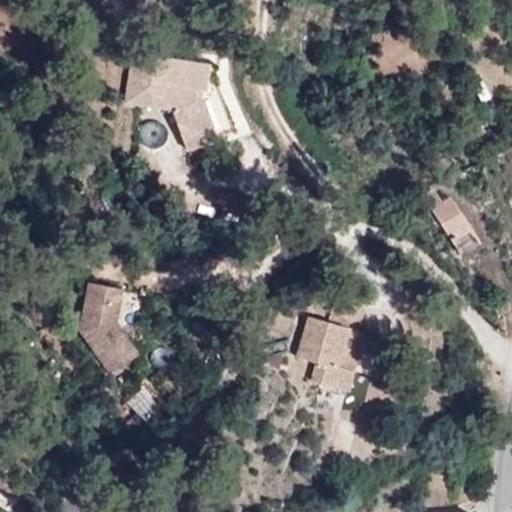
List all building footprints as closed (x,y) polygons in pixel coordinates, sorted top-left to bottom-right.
[(212,64),(129,50),(121,100),(166,106),(181,147),(229,129),(210,77),(212,64)] [(422,197),(451,241),(469,229),(447,195),(439,201),(433,190),(422,197)] [(469,229),(451,241),(459,252),(477,240),(469,229)] [(117,326),(122,291),(89,287),(80,334),(113,378),(139,356),(117,326)] [(337,318),(355,324),(360,308),(330,300),(324,322),(304,317),(293,358),(313,363),(307,382),(344,393),(360,333),(353,331),(335,326),(337,318)] [(353,331),(355,324),(337,318),(335,326),(353,331)]
